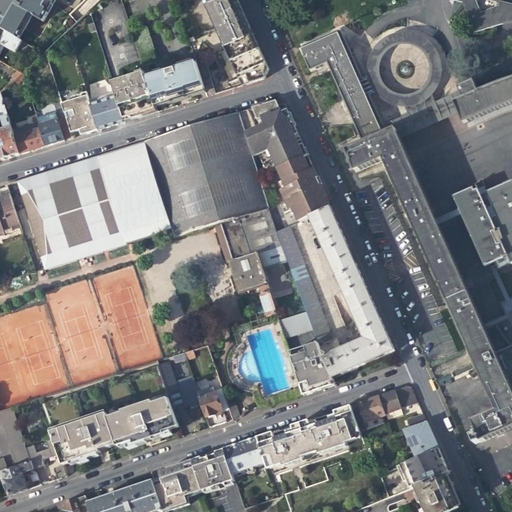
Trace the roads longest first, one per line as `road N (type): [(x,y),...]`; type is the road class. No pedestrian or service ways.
road 1 (residential): [(0,511),(419,368)]
road 2 (residential): [(419,368),(287,77)]
road 3 (residential): [(287,77),(0,168)]
road 4 (residential): [(485,511),(419,368)]
